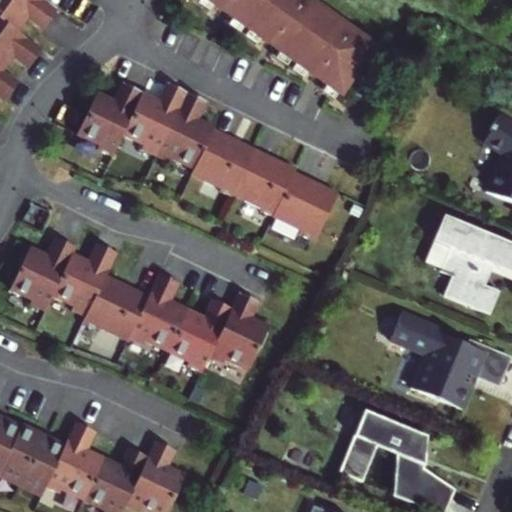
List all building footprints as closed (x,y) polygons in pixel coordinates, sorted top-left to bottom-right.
[(57,12),(40,0),(0,0),(0,19),(18,33),(28,19),(32,13),(47,25),(57,12)] [(204,0),(218,10),(219,8),(229,15),(227,17),(264,43),(265,41),(275,48),(274,50),(311,76),(312,74),(322,81),(321,83),(340,96),(375,47),(308,0),(204,0)] [(44,30),(47,25),(32,13),(28,19),(44,30)] [(18,33),(0,19),(0,67),(4,71),(17,52),(33,63),(42,50),(18,33)] [(13,57),(29,68),(33,63),(17,52),(13,57)] [(4,71),(0,67),(0,88),(10,95),(19,82),(4,71)] [(120,103),(128,86),(122,83),(114,101),(120,103)] [(164,104),(172,86),(166,84),(158,101),(164,104)] [(122,136),(142,93),(128,86),(120,103),(97,93),(76,136),(97,146),(96,150),(111,157),(122,136)] [(156,157),(186,93),(172,86),(164,104),(142,93),(122,136),(142,146),(140,149),(156,157)] [(0,88),(0,96),(6,100),(10,95),(0,88)] [(173,161),(194,170),(214,130),(215,128),(192,117),(201,100),(186,93),(156,157),(172,164),(173,161)] [(207,103),(201,100),(192,117),(198,120),(207,103)] [(491,130),(483,142),(502,153),(497,167),(495,167),(485,191),(511,202),(511,123),(497,114),(489,128),(491,130)] [(232,195),(254,150),(214,130),(194,170),(191,176),(220,190),(219,192),(231,198),(232,195)] [(294,173),(296,169),(254,150),(232,195),(260,209),(259,211),(272,217),(294,173)] [(314,242),(338,193),(294,173),(272,217),(298,230),(296,234),(314,242)] [(511,242),(446,214),(436,238),(453,245),(443,269),(455,274),(447,293),(485,310),(493,289),(480,284),(489,260),(511,269),(511,242)] [(54,239),(46,255),(52,258),(60,241),(54,239)] [(30,248),(9,291),(31,301),(29,305),(44,312),(51,297),(72,254),(75,249),(60,241),(52,258),(46,255),(30,248)] [(96,245),(87,262),(93,265),(102,248),(96,245)] [(87,262),(72,254),(51,297),(72,307),(70,311),(84,318),(105,277),(116,255),(102,248),(93,265),(87,262)] [(158,275),(147,297),(128,339),(142,346),(144,342),(166,353),(186,310),(171,302),(164,299),(173,282),(158,275)] [(147,297),(105,277),(84,318),(81,325),(95,332),(97,329),(126,343),(128,339),(147,297)] [(173,282),(164,299),(171,302),(179,285),(173,282)] [(238,293),(230,310),(208,357),(223,364),(225,361),(247,371),(269,326),(246,315),(253,300),(238,293)] [(200,316),(206,319),(215,302),(209,299),(200,316)] [(253,300),(246,315),(252,318),(259,303),(253,300)] [(206,319),(186,310),(166,353),(188,363),(186,367),(200,374),(208,357),(230,310),(215,302),(206,319)] [(436,328),(401,314),(389,342),(424,355),(409,389),(461,409),(485,353),(433,332),(436,328)] [(362,411),(337,472),(360,482),(375,446),(395,454),(393,496),(432,511),(444,511),(453,490),(423,469),(424,437),(362,411)] [(0,469),(21,426),(11,422),(9,425),(0,421),(0,469)] [(82,501),(103,457),(82,447),(90,430),(75,423),(45,488),(59,495),(60,491),(82,501)] [(0,474),(19,484),(42,438),(30,433),(32,429),(22,424),(21,426),(0,469),(0,474)] [(96,433),(90,430),(82,447),(88,450),(96,433)] [(41,495),(65,445),(55,440),(54,444),(42,438),(19,484),(41,495)] [(155,441),(147,458),(124,507),(135,511),(139,511),(141,510),(144,511),(167,511),(185,476),(168,468),(162,465),(170,449),(155,441)] [(128,448),(120,465),(125,468),(133,451),(128,448)] [(162,465),(168,468),(176,451),(170,449),(162,465)] [(121,511),(147,458),(133,451),(125,468),(120,465),(103,457),(82,501),(103,511),(121,511)]
